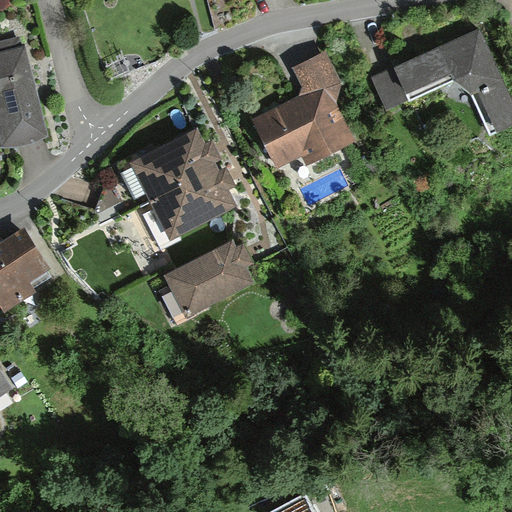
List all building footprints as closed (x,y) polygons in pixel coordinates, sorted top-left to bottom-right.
[(448,40),(374,75),(387,105),(457,75),(471,85),(492,130),(511,120),(511,97),(479,26),(448,40)] [(35,148),(50,140),(38,96),(26,51),(23,52),(20,40),(0,44),(0,143),(2,150),(20,152),(35,148)] [(298,90),(254,114),(277,162),(302,150),(307,160),(356,136),(337,97),(343,78),(326,45),(292,62),(302,81),(298,90)] [(145,209),(162,244),(182,234),(179,229),(237,202),(230,187),(238,183),(227,161),(220,164),(216,156),(221,154),(213,138),(205,141),(196,124),(133,155),(157,203),(145,209)] [(24,221),(0,236),(0,294),(5,303),(36,284),(29,273),(49,260),(24,221)] [(233,234),(166,268),(172,279),(160,285),(178,320),(198,310),(196,305),(254,275),(249,264),(256,260),(245,238),(237,242),(233,234)] [(289,290),(280,295),(295,320),(303,315),(289,290)] [(0,391),(12,383),(0,364),(0,391)] [(313,511),(305,497),(278,511),(313,511)]
